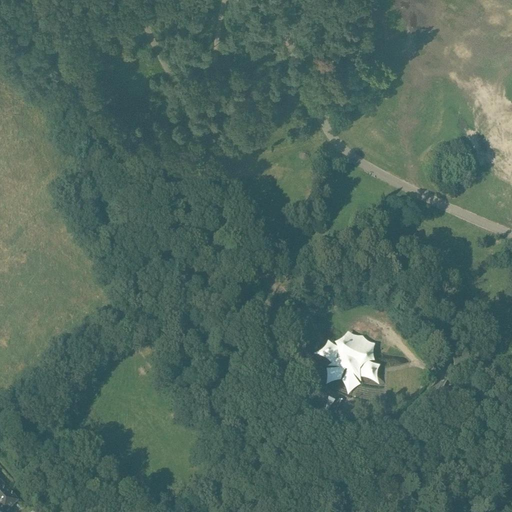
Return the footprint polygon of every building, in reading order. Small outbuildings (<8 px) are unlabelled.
[(386,411),(387,374),(324,346),(312,354),(290,365),(303,380),(325,394),(341,402),(386,411)] [(469,364),(470,364),(466,348),(465,349),(466,349),(452,353),(452,352),(451,352),(455,368),(455,367),(469,364)] [(334,417),(341,402),(325,394),(318,409),(317,411),(316,413),(332,421),(333,418),(334,418),(334,417)] [(327,431),(328,429),(329,427),(329,426),(313,418),(313,419),(312,421),(311,423),(318,428),(327,431)] [(7,490),(0,496),(0,511),(6,511),(18,502),(7,490)]
